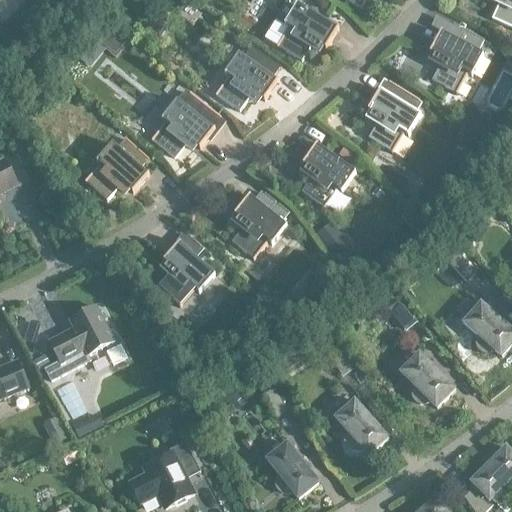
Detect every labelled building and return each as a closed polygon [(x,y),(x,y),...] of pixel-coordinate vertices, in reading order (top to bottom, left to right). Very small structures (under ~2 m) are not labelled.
[(342,0),(361,10),(366,0),(342,0)] [(511,0),(492,0),(492,1),(500,5),(492,21),(511,30),(511,0)] [(252,1),(242,18),(256,26),(266,8),(252,1)] [(339,32),(298,7),(286,27),(276,21),(265,39),(278,48),(278,49),(302,64),(311,49),(319,53),(324,44),(329,47),(339,32)] [(146,16),(135,31),(148,40),(159,25),(146,16)] [(468,76),(473,78),(484,57),(477,54),(482,43),(484,44),(485,43),(453,26),(453,27),(454,28),(449,38),(441,35),(433,51),(438,54),(433,63),(441,67),(432,83),(457,96),(468,76)] [(111,28),(100,42),(116,54),(127,40),(111,28)] [(278,84),(239,57),(226,76),(230,79),(217,98),(240,114),(250,100),(257,105),(263,96),(268,99),(278,84)] [(390,86),(384,95),(381,93),(371,109),(376,112),(371,121),(378,125),(369,140),(393,155),(405,136),(409,138),(422,118),(412,112),(418,103),(419,104),(420,103),(390,84),(389,85),(390,86)] [(167,125),(152,143),(175,160),(186,147),(193,152),(199,144),(204,148),(215,133),(212,131),(220,121),(221,121),(221,120),(190,95),(189,96),(190,97),(182,107),(178,103),(163,122),(167,125)] [(484,120),(469,135),(479,148),(494,133),(484,120)] [(148,161),(127,142),(119,151),(113,146),(98,164),(101,167),(86,184),(107,203),(119,190),(126,196),(133,188),(137,192),(149,178),(140,170),(148,161)] [(356,175),(317,148),(306,163),(311,166),(305,175),(312,180),(302,194),(325,211),(339,192),(343,195),(356,175)] [(343,150),(338,157),(349,165),(354,157),(343,150)] [(0,193),(2,192),(3,194),(17,187),(5,164),(0,166),(0,193)] [(289,214),(268,198),(261,207),(250,199),(238,213),(243,217),(236,225),(243,230),(232,244),(255,262),(269,244),(273,247),(287,229),(281,224),(289,214)] [(331,225),(315,237),(338,265),(353,254),(331,225)] [(216,278),(180,246),(168,259),(172,263),(165,271),(171,277),(160,290),(181,309),(196,292),(200,295),(216,278)] [(475,273),(458,254),(448,264),(465,282),(475,273)] [(388,311),(405,331),(415,323),(399,303),(388,311)] [(511,348),(511,333),(480,306),(463,325),(478,339),(477,342),(477,346),(478,350),(480,353),(484,355),(487,355),(491,355),(494,353),(502,360),(511,348)] [(86,354),(88,359),(115,345),(96,309),(94,310),(95,313),(74,325),(72,321),(70,323),(74,331),(49,344),(61,367),(86,354)] [(300,363),(308,357),(301,347),(292,353),(300,363)] [(327,356),(341,377),(352,369),(338,348),(327,356)] [(427,406),(430,404),(438,411),(456,392),(419,356),(400,375),(415,389),(413,392),(413,396),(414,400),(416,403),(419,405),(423,406),(427,406)] [(45,357),(34,363),(38,372),(50,365),(45,357)] [(0,402),(29,390),(18,364),(0,371),(0,402)] [(364,404),(371,399),(359,381),(352,386),(364,404)] [(263,397),(276,419),(288,412),(274,390),(263,397)] [(389,441),(354,403),(335,420),(349,435),(347,439),(346,442),(347,446),(349,449),(352,452),(355,453),(359,453),(363,451),(370,459),(389,441)] [(83,424),(72,429),(78,441),(89,436),(83,424)] [(64,430),(48,439),(53,449),(69,441),(64,430)] [(158,497),(166,511),(194,497),(185,479),(187,475),(198,469),(185,444),(169,452),(171,456),(144,470),(148,478),(130,487),(140,506),(158,497)] [(319,486),(287,445),(267,461),(279,477),(277,481),(276,484),(277,488),(279,492),(281,494),(285,496),(289,496),(293,494),(299,502),(319,486)] [(74,448),(60,454),(66,468),(80,462),(74,448)] [(511,453),(508,449),(471,486),(476,491),(464,499),(473,511),(488,511),(494,507),(490,504),(503,490),(507,492),(511,493),(511,492),(511,453)] [(446,511),(437,501),(425,511),(446,511)]
